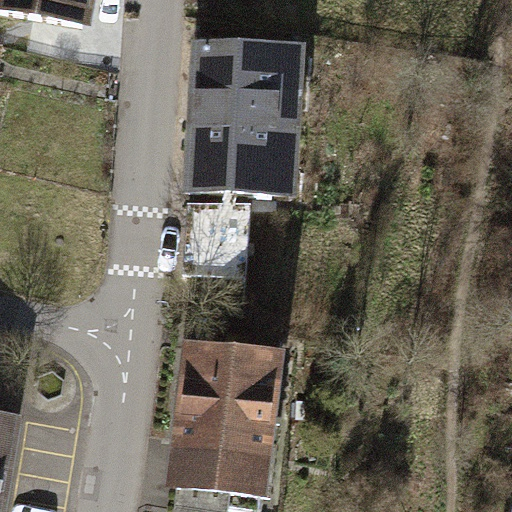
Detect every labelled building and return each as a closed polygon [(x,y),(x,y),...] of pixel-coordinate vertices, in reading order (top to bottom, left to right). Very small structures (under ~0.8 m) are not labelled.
[(0,0),(0,15),(83,32),(89,0),(0,0)] [(285,52),(201,48),(194,172),(192,195),(273,200),(285,52)] [(251,209),(191,207),(186,277),(246,279),(251,209)] [(213,356),(170,351),(153,500),(247,510),(264,362),(213,356)] [(0,421),(0,511),(2,511),(17,425),(0,421)]
